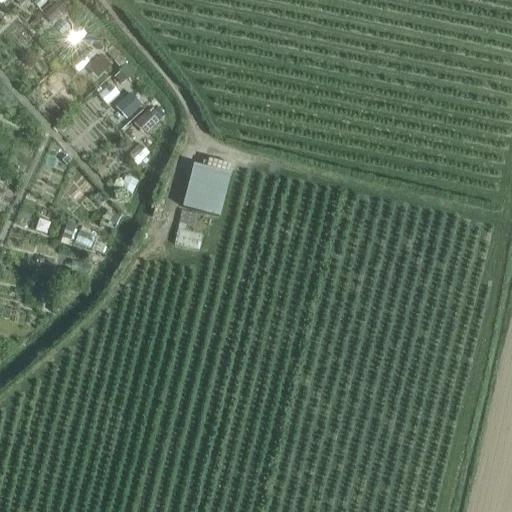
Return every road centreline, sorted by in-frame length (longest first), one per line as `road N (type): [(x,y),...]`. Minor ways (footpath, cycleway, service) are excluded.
road 1 (track): [(195,141),(507,224)]
road 2 (track): [(444,511),(511,201)]
road 3 (track): [(101,0),(176,86),(195,127),(161,239),(148,252)]
road 4 (track): [(148,252),(73,340),(0,404)]
